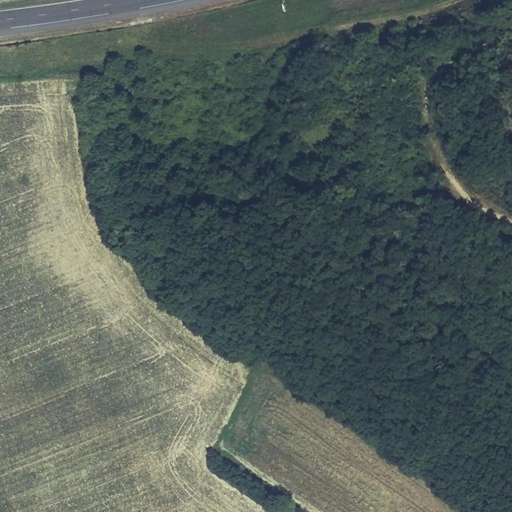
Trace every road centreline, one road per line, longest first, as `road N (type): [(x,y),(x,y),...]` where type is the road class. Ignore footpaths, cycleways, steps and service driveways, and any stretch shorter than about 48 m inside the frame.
road 1 (track): [(511,218),(459,185),(427,107),(434,83),(453,64),(511,34)]
road 2 (motorway): [(0,20),(137,0)]
